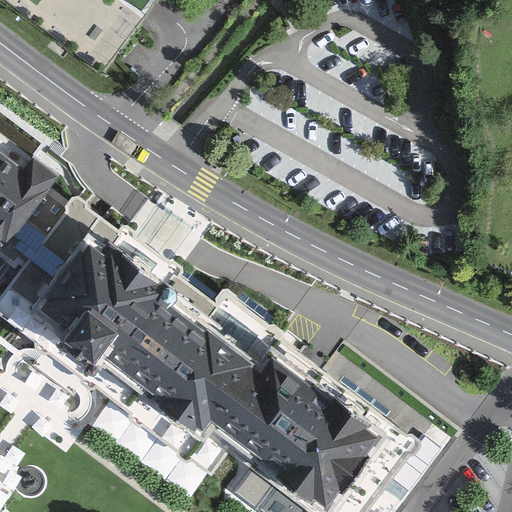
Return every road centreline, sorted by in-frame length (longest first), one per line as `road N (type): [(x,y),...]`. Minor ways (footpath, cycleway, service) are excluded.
road 1 (primary): [(0,42),(202,186),(321,250),(511,335)]
road 2 (track): [(257,0),(153,122)]
